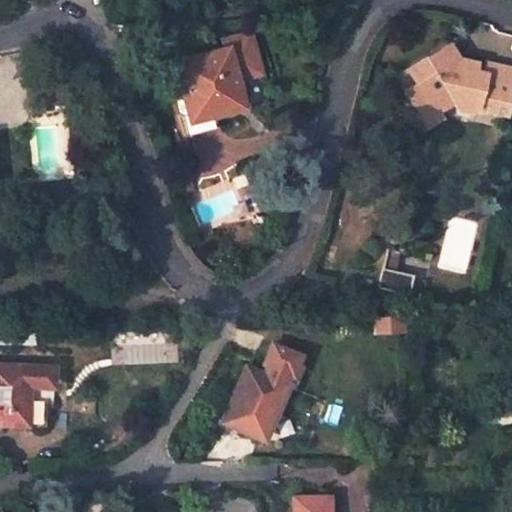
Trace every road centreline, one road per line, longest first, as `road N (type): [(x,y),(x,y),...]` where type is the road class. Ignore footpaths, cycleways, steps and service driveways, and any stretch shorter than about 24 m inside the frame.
road 1 (residential): [(254,291),(224,295),(198,287),(164,252),(77,20),(57,17),(0,34)]
road 2 (residential): [(380,0),(355,33),(290,262),(254,291)]
road 3 (residential): [(132,472),(361,470)]
road 4 (residential): [(254,291),(230,304),(132,472)]
road 5 (residential): [(132,472),(0,480)]
